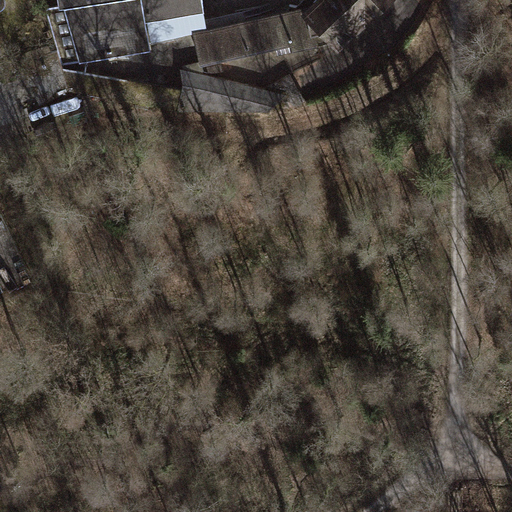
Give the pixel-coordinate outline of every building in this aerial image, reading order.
[(202,0),(58,0),(59,6),(46,8),(58,49),(62,64),(151,49),(150,44),(145,19),(204,8),(202,0)] [(315,0),(307,7),(314,36),(327,33),(338,45),(385,0),(315,0)] [(162,41),(169,72),(217,59),(217,56),(292,39),(293,45),(315,40),(314,36),(307,7),(290,4),(287,12),(246,22),(162,41)] [(150,44),(162,41),(246,22),(243,9),(205,17),(204,8),(145,19),(150,44)] [(62,64),(58,49),(50,52),(48,45),(26,53),(23,55),(21,58),(20,60),(20,69),(28,73),(42,103),(69,90),(69,88),(64,70),(62,64)] [(124,99),(127,82),(64,70),(69,88),(124,99)] [(186,72),(183,91),(180,107),(271,107),(281,98),(298,90),(288,75),(261,92),(186,72)] [(150,86),(127,82),(124,99),(147,103),(150,86)] [(183,91),(150,86),(147,103),(180,109),(180,107),(183,91)]
